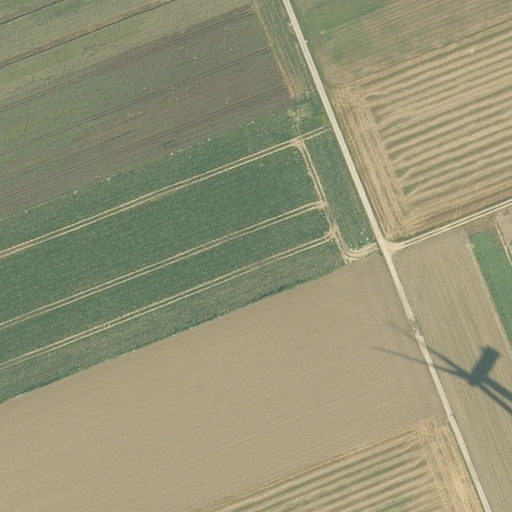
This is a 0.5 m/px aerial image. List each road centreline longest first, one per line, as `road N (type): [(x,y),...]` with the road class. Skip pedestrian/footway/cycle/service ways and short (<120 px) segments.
road 1 (track): [(286,0),(490,511)]
road 2 (track): [(385,251),(511,201)]
